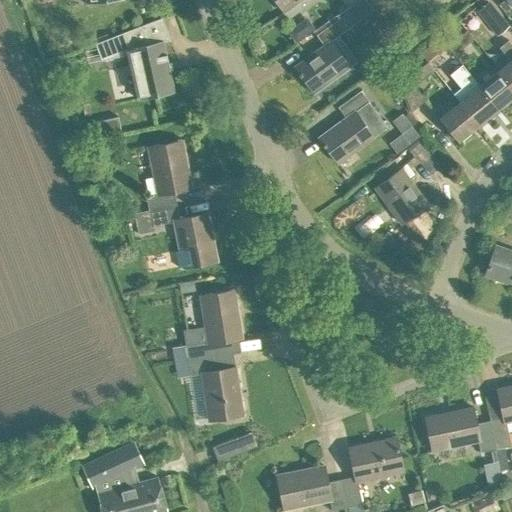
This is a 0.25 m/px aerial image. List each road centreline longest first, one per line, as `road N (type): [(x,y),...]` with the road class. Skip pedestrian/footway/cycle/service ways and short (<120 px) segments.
road 1 (residential): [(511,339),(333,413),(320,408),(242,207),(265,150)]
road 2 (residential): [(431,305),(325,251),(299,221),(265,150)]
road 3 (residential): [(431,305),(467,211),(511,152)]
road 4 (residential): [(265,150),(205,0)]
